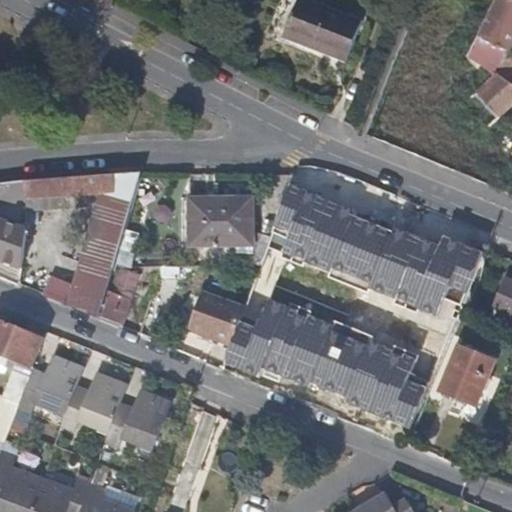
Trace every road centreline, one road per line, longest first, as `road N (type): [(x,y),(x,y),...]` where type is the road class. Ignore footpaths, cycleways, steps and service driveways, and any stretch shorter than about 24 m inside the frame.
road 1 (residential): [(388,454),(0,296)]
road 2 (residential): [(330,167),(21,0)]
road 3 (residential): [(0,172),(240,154),(330,167)]
road 4 (residential): [(511,234),(330,167)]
road 5 (residential): [(511,504),(388,454)]
